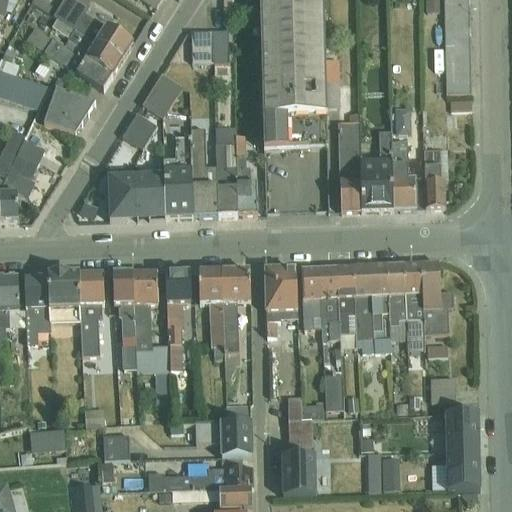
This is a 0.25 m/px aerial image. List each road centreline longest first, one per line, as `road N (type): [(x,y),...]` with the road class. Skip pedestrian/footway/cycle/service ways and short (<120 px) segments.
road 1 (residential): [(193,0),(53,222),(45,255)]
road 2 (tertiary): [(503,511),(499,238)]
road 3 (residential): [(258,245),(262,511)]
road 4 (tertiary): [(258,245),(499,238)]
road 5 (tertiary): [(499,238),(494,0)]
road 6 (tertiary): [(45,255),(258,245)]
